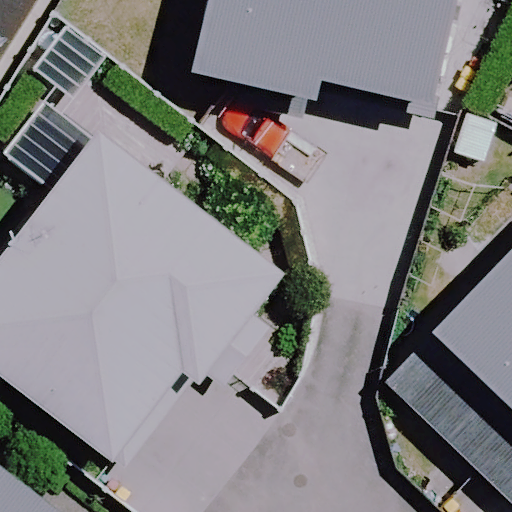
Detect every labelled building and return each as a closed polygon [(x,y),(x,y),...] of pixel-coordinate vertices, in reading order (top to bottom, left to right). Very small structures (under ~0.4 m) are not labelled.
[(0,0),(0,65),(39,0),(0,0)] [(242,0),(231,55),(350,79),(353,62),(465,85),(483,0),(242,0)] [(309,256),(129,121),(0,291),(0,332),(143,441),(212,350),(229,362),(309,256)] [(511,257),(417,354),(403,368),(511,474),(511,257)] [(0,511),(108,511),(0,428),(0,511)]
